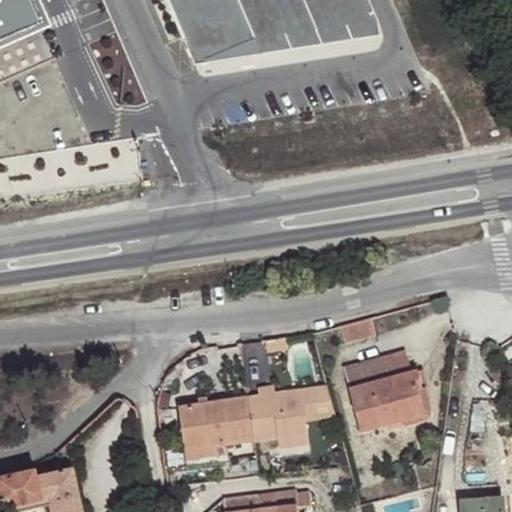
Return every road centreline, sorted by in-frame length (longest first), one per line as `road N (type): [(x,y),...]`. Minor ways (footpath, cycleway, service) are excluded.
road 1 (residential): [(511,258),(351,295),(197,315)]
road 2 (secondary): [(511,184),(205,236)]
road 3 (unknown): [(404,0),(405,44),(154,116)]
road 4 (residential): [(105,0),(205,236)]
road 5 (secondary): [(205,236),(0,266)]
road 6 (unclassified): [(141,363),(36,454),(0,460)]
road 7 (unclassified): [(141,363),(172,511)]
